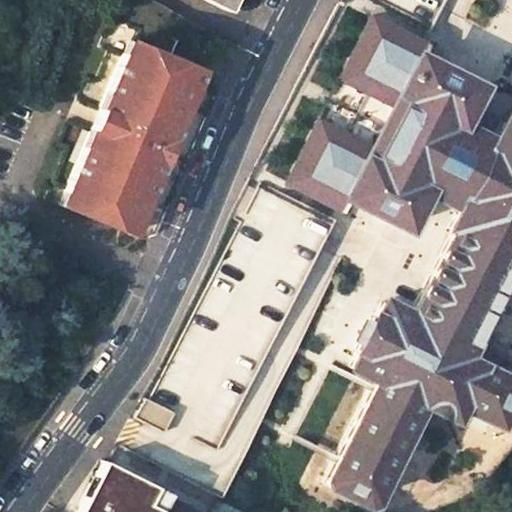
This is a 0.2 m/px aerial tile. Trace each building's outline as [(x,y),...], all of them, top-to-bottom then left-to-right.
[(511,110),(505,124),(501,122),(492,138),(488,136),(478,130),(470,126),(494,80),(459,61),(452,75),(419,57),(425,45),(370,17),(338,79),(348,84),(357,89),(336,130),(327,126),(317,120),(285,181),(295,187),(219,336),(226,339),(221,348),(252,364),(257,356),(264,360),(281,325),(289,329),(293,320),(285,317),(331,224),(350,233),(372,234),(381,215),(401,225),(417,191),(453,209),(445,224),(450,226),(406,314),(379,301),(371,317),(369,316),(353,348),(355,349),(348,364),(375,378),(321,482),(363,504),(416,400),(445,415),(453,403),(488,421),(491,414),(493,413),(495,410),(498,408),(501,403),(503,399),(504,395),(505,391),(505,389),(505,388),(508,382),(458,357),(511,251),(511,110)] [(159,35),(152,52),(167,58),(175,41),(159,35)] [(165,202),(211,93),(208,83),(203,73),(167,58),(152,52),(131,43),(125,56),(121,54),(61,192),(66,194),(60,206),(139,238),(152,233),(165,202)] [(425,44),(425,45),(419,57),(452,75),(459,61),(425,44)] [(336,130),(357,89),(348,84),(327,126),(336,130)] [(90,481),(86,489),(93,492),(101,476),(94,473),(90,481)] [(173,511),(101,476),(93,492),(86,489),(75,511),(78,511),(173,511)]
